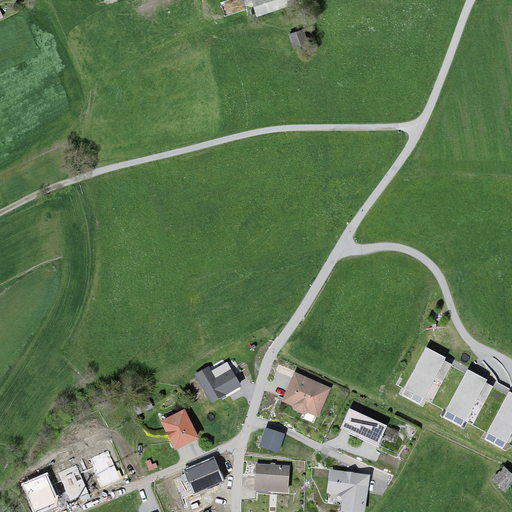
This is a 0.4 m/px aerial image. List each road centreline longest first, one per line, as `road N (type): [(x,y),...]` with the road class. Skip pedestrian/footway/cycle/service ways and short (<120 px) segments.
road 1 (unclassified): [(236,511),(241,441),(270,357),(420,126),(470,0)]
road 2 (track): [(420,126),(280,127),(60,179),(0,210)]
